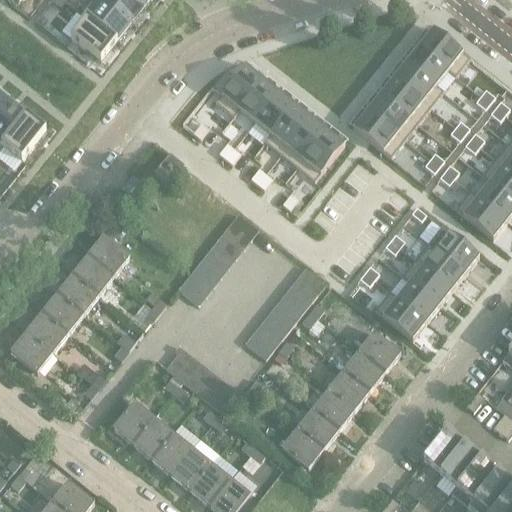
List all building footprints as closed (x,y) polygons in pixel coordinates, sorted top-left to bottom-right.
[(57,0),(55,0),(51,5),(61,13),(66,6),(57,0)] [(134,0),(99,0),(98,1),(132,29),(147,10),(134,0)] [(134,0),(147,10),(154,0),(134,0)] [(83,20),(82,21),(86,24),(87,23),(117,47),(132,29),(98,1),(83,20)] [(86,24),(71,43),(102,67),(117,47),(87,23),(86,24)] [(433,34),(419,52),(449,76),(449,77),(456,83),(457,82),(471,64),(433,34)] [(419,52),(406,68),(437,92),(437,91),(449,77),(449,76),(419,52)] [(406,68),(393,84),(431,114),(444,98),(445,97),(437,91),(437,92),(406,68)] [(227,74),(212,93),(222,100),(216,108),(234,122),(234,123),(240,116),(240,115),(264,85),(246,70),(236,82),(227,74)] [(393,84),(381,100),(419,130),(431,114),(393,84)] [(264,85),(240,115),(240,116),(256,128),(280,97),(264,85)] [(486,95),(481,102),(491,109),(496,103),(486,95)] [(256,128),(248,137),(263,149),(265,147),(266,148),(296,110),(280,97),(256,128)] [(0,98),(0,115),(8,105),(0,98)] [(381,100),(368,115),(406,146),(419,130),(381,100)] [(481,102),(476,108),(486,115),(491,109),(481,102)] [(8,105),(0,115),(0,148),(3,150),(27,120),(8,105)] [(501,107),(496,113),(505,121),(511,115),(501,107)] [(296,110),(266,148),(282,161),(312,123),(296,110)] [(496,113),(491,120),(500,127),(505,121),(496,113)] [(368,115),(354,133),(370,146),(392,163),(406,146),(368,115)] [(27,120),(3,150),(23,166),(47,136),(27,120)] [(312,123),(282,161),(297,173),(327,135),(312,123)] [(461,127),(456,134),(465,141),(470,135),(461,127)] [(202,128),(194,138),(201,144),(209,134),(202,128)] [(456,134),(451,140),(460,147),(465,141),(456,134)] [(327,135),(297,173),(315,187),(345,150),(327,135)] [(476,139),(471,145),(480,153),(485,146),(476,139)] [(471,145),(466,152),(475,159),(480,153),(471,145)] [(228,149),(220,159),(226,164),(235,154),(228,149)] [(511,152),(508,149),(495,165),(511,178),(511,152)] [(235,154),(226,164),(233,170),(241,159),(235,154)] [(171,159),(156,178),(170,189),(185,171),(171,159)] [(436,159),(431,165),(440,173),(445,167),(436,159)] [(431,165),(425,172),(435,179),(440,173),(431,165)] [(483,181),(482,182),(490,188),(490,187),(511,204),(511,178),(495,165),(483,181)] [(450,171),(445,177),(455,185),(460,178),(450,171)] [(260,174),(252,184),(258,190),(266,179),(260,174)] [(445,177),(440,183),(450,191),(455,185),(445,177)] [(266,179),(258,190),(265,195),(273,185),(266,179)] [(478,202),(478,203),(508,227),(511,221),(511,204),(490,187),(490,188),(478,202)] [(470,197),(456,215),(494,245),(508,227),(478,203),(478,202),(471,196),(470,197)] [(292,199),(283,210),(290,215),(299,205),(292,199)] [(412,220),(422,227),(427,221),(418,213),(412,220)] [(239,219),(232,228),(252,245),(260,235),(239,219)] [(252,245),(232,228),(224,238),(245,254),(252,245)] [(442,232),(428,249),(466,280),(480,262),(442,232)] [(224,238),(217,247),(237,264),(245,254),(224,238)] [(396,240),(391,246),(400,254),(405,248),(396,240)] [(104,241),(89,261),(115,282),(131,262),(104,241)] [(391,246),(386,253),(395,260),(400,254),(391,246)] [(217,247),(209,257),(229,273),(237,264),(217,247)] [(428,249),(415,266),(453,296),(466,280),(428,249)] [(209,257),(202,266),(222,282),(229,273),(209,257)] [(89,261),(73,280),(100,301),(115,282),(89,261)] [(202,266),(194,276),(215,292),(222,282),(202,266)] [(415,266),(402,282),(440,312),(453,296),(415,266)] [(371,272),(366,278),(375,286),(380,279),(371,272)] [(306,273),(299,282),(319,299),(326,289),(306,273)] [(215,292),(194,276),(187,285),(207,301),(215,292)] [(366,278),(361,285),(370,292),(375,286),(366,278)] [(73,280),(58,299),(85,320),(100,301),(73,280)] [(299,282),(291,292),(311,308),(319,299),(299,282)] [(402,282),(390,298),(427,328),(440,312),(402,282)] [(207,301),(187,285),(179,295),(199,311),(207,301)] [(291,292),(284,301),(304,317),(311,308),(291,292)] [(390,298),(376,315),(413,345),(427,328),(390,298)] [(58,299),(43,318),(69,340),(85,320),(58,299)] [(284,301),(276,311),(297,327),(304,317),(284,301)] [(160,318),(168,309),(161,303),(154,313),(160,318)] [(318,309),(310,318),(317,324),(325,314),(318,309)] [(276,311),(269,320),(289,336),(297,327),(276,311)] [(153,327),(160,318),(154,313),(146,322),(153,327)] [(43,318),(27,337),(54,359),(69,340),(43,318)] [(310,333),(317,324),(310,318),(303,328),(310,333)] [(269,320),(261,329),(282,346),(289,336),(269,320)] [(261,329),(254,339),(274,355),(282,346),(261,329)] [(27,337),(12,357),(38,378),(54,359),(27,337)] [(375,338),(359,357),(386,379),(401,359),(375,338)] [(246,348),(267,365),(274,355),(254,339),(246,348)] [(130,356),(137,347),(130,342),(123,351),(130,356)] [(288,347),(280,356),(287,362),(294,352),(288,347)] [(122,366),(130,356),(123,351),(116,360),(122,366)] [(176,381),(192,361),(183,353),(167,374),(174,380),(176,381)] [(511,373),(511,354),(503,366),(511,373)] [(280,356),(275,363),(282,369),(287,362),(280,356)] [(386,379),(359,357),(344,377),(370,398),(386,379)] [(176,381),(184,387),(186,389),(202,369),(192,361),(176,381)] [(202,369),(186,389),(195,396),(211,376),(202,369)] [(211,376),(195,396),(204,404),(220,384),(211,376)] [(370,398),(344,377),(329,396),(355,417),(370,398)] [(100,380),(92,389),(99,395),(107,385),(100,380)] [(180,392),(184,387),(176,381),(174,380),(165,391),(175,399),(180,392)] [(220,384),(204,404),(214,411),(230,391),(220,384)] [(257,386),(249,395),(256,401),(264,391),(257,386)] [(85,398),(92,404),(99,395),(92,389),(85,398)] [(230,391),(214,411),(223,419),(239,399),(230,391)] [(189,399),(180,392),(175,399),(184,406),(189,399)] [(242,405),(249,410),(256,401),(249,395),(242,405)] [(355,417),(329,396),(313,415),(340,436),(355,417)] [(474,417),(485,403),(478,397),(466,411),(474,417)] [(114,434),(134,449),(134,450),(155,423),(135,407),(114,434)] [(79,409),(72,416),(77,420),(84,413),(79,409)] [(218,423),(209,415),(204,422),(213,429),(218,423)] [(340,436),(313,415),(298,434),(324,455),(340,436)] [(501,439),(511,425),(511,424),(505,419),(494,433),(501,439)] [(155,423),(134,450),(153,465),(174,438),(155,423)] [(218,423),(213,429),(222,437),(228,430),(218,423)] [(509,445),(511,440),(511,425),(501,439),(509,445)] [(324,455),(298,434),(282,454),(309,475),(324,455)] [(441,479),(465,448),(448,434),(424,465),(441,479)] [(174,438),(153,465),(172,480),(193,453),(174,438)] [(242,453),(251,460),(252,461),(257,454),(248,446),(242,453)] [(452,500),(483,462),(465,448),(441,479),(458,492),(452,499),(452,500)] [(193,453),(172,480),(191,495),(212,469),(193,453)] [(266,461),(257,454),(252,461),(261,468),(266,461)] [(15,477),(23,468),(16,462),(8,472),(15,477)] [(467,511),(470,511),(500,476),(483,462),(452,500),(467,511)] [(212,469),(191,495),(211,511),(232,484),(212,469)] [(498,511),(511,495),(511,485),(500,476),(470,511),(498,511)] [(17,494),(25,485),(18,479),(11,489),(17,494)] [(232,484),(211,511),(212,511),(241,511),(251,500),(232,484)] [(69,487),(53,507),(59,511),(92,511),(95,508),(69,487)] [(511,511),(511,495),(498,511),(511,511)] [(398,511),(403,507),(395,501),(385,511),(398,511)]
